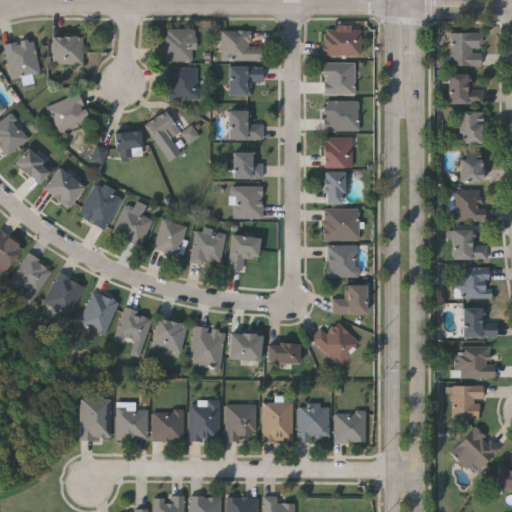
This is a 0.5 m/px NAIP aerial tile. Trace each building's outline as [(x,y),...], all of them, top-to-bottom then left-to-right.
[(196,28),(196,60),(165,60),(165,27),(196,28)] [(323,54),(323,27),(361,27),(361,54),(323,54)] [(221,60),(221,29),(251,29),(251,45),(263,45),(263,60),(221,60)] [(482,66),(451,66),(451,31),(481,31),(481,50),(482,50),(482,66)] [(52,35),(84,35),(84,64),(52,64),(52,35)] [(34,38),(41,72),(11,78),(5,43),(34,38)] [(322,62),(355,62),(355,93),(322,93),(322,62)] [(229,95),(229,65),(264,65),(264,81),(249,81),(249,95),(229,95)] [(199,66),(199,99),(169,99),(169,66),(199,66)] [(484,103),(448,103),(448,73),(470,73),(470,87),(484,87),(484,103)] [(47,107),(78,92),(91,119),(59,133),(47,107)] [(359,130),(324,130),(324,100),(359,100),(359,130)] [(229,109),(249,109),(249,122),(263,122),(263,138),(229,138),(229,109)] [(146,122),(167,110),(180,132),(172,136),(181,152),(168,160),(146,122)] [(484,111),(484,143),(461,143),(461,111),(484,111)] [(0,145),(0,121),(13,114),(29,140),(6,155),(0,145)] [(191,140),(184,132),(191,126),(197,134),(191,140)] [(117,155),(117,131),(141,131),(142,155),(117,155)] [(353,136),(353,166),(323,166),(323,136),(353,136)] [(110,149),(97,145),(92,161),(105,164),(110,149)] [(51,170),(36,184),(15,161),(29,147),(51,170)] [(251,151),(251,163),(263,163),(263,178),(233,178),(233,151),(251,151)] [(483,181),(461,181),(461,157),(483,157),(483,181)] [(85,186),(68,207),(43,188),(60,167),(85,186)] [(344,171),(344,203),(325,203),(325,171),(344,171)] [(122,200),(103,229),(78,213),(96,184),(122,200)] [(263,185),(263,217),(232,217),(232,185),(263,185)] [(484,220),(450,220),(450,189),(484,189),(484,220)] [(112,232),(127,202),(143,210),(142,213),(153,218),(140,245),(112,232)] [(358,240),(323,240),(323,207),(358,207),(358,240)] [(154,250),(163,218),(187,225),(178,257),(154,250)] [(220,264),(191,259),(197,227),(226,232),(220,264)] [(0,272),(0,229),(23,246),(2,274),(0,272)] [(488,258),(452,258),(452,229),(473,229),(473,244),(488,244),(488,258)] [(245,257),(244,269),(228,268),(231,234),(259,236),(257,258),(245,257)] [(328,276),(328,244),(358,244),(358,276),(328,276)] [(31,304),(21,298),(26,289),(11,280),(27,252),(52,267),(31,304)] [(459,297),(459,266),(490,266),(490,297),(459,297)] [(67,316),(43,300),(61,271),(85,287),(67,316)] [(366,312),(333,312),(333,298),(346,298),(346,284),(366,284),(366,312)] [(86,327),(78,325),(92,290),(119,301),(106,335),(95,331),(92,337),(83,334),(86,327)] [(153,315),(139,355),(131,352),(134,342),(115,336),(126,306),(153,315)] [(464,337),(464,306),(484,306),(484,322),(498,322),(498,337),(464,337)] [(181,353),(151,347),(157,317),(187,323),(181,353)] [(327,333),(337,321),(361,343),(341,365),(311,339),(321,328),(327,333)] [(190,364),(195,326),(225,329),(220,367),(190,364)] [(262,335),(259,362),(228,358),(231,332),(262,335)] [(300,343),(300,362),(268,362),(268,343),(300,343)] [(459,378),(459,346),(494,346),(494,378),(459,378)] [(484,399),(479,399),(479,419),(453,419),(453,386),(484,386),(484,399)] [(111,399),(111,438),(79,438),(79,399),(111,399)] [(220,440),(190,440),(190,401),(220,401),(220,440)] [(135,402),(135,409),(148,409),(148,440),(116,439),(116,402),(135,402)] [(263,403),(293,403),(293,441),(263,441),(263,403)] [(298,440),(299,404),(329,405),(329,441),(298,440)] [(226,438),(226,405),(256,405),(256,438),(226,438)] [(153,440),(153,411),(184,411),(184,440),(153,440)] [(335,442),(335,411),(366,411),(366,442),(335,442)] [(500,449),(474,474),(451,452),(477,426),(500,449)] [(511,489),(498,489),(498,468),(511,468),(511,489)] [(154,511),(154,496),(185,496),(185,511),(154,511)] [(191,511),(191,496),(221,496),(221,511),(191,511)] [(227,511),(227,496),(258,496),(258,511),(227,511)] [(295,502),(295,511),(263,511),(263,496),(278,496),(278,502),(295,502)]
